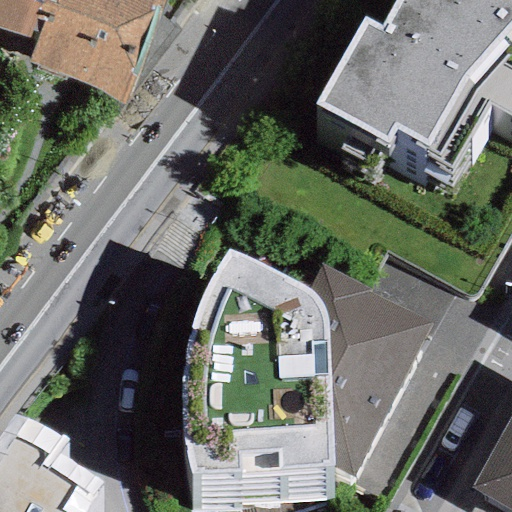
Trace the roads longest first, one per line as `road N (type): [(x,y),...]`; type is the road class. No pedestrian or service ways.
road 1 (secondary): [(250,0),(0,328)]
road 2 (residential): [(511,388),(443,511)]
